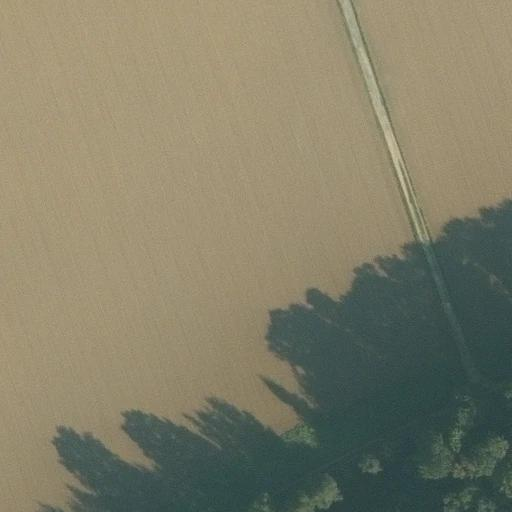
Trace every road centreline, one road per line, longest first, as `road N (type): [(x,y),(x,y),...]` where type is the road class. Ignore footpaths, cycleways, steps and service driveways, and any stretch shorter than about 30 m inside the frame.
road 1 (track): [(478,402),(341,0)]
road 2 (track): [(267,511),(419,425)]
